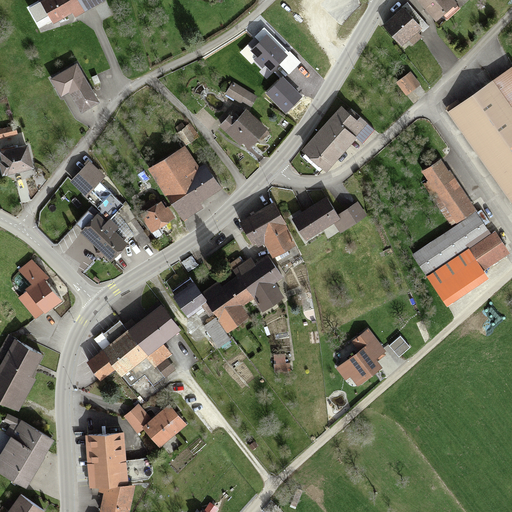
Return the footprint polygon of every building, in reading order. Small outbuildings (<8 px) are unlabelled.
[(44,0),(40,3),(55,29),(103,2),(101,0),(44,0)] [(451,0),(415,0),(436,22),(455,4),(451,0)] [(400,12),(382,27),(398,47),(407,41),(410,45),(417,39),(414,35),(417,33),(400,12)] [(266,36),(252,50),(272,70),(286,55),(266,36)] [(61,95),(68,91),(80,113),(98,103),(77,66),(52,80),(61,95)] [(511,69),(448,114),(511,205),(511,69)] [(409,73),(400,80),(408,92),(418,85),(409,73)] [(302,96),(283,77),(267,93),(285,112),(302,96)] [(254,96),(232,84),(226,96),(249,107),(254,96)] [(342,111),(304,152),(325,171),(363,130),(342,111)] [(264,130),(244,112),(237,119),(231,114),(219,128),(237,145),(241,141),(248,147),(264,130)] [(420,119),(414,124),(424,136),(430,131),(420,119)] [(14,128),(0,131),(0,143),(17,140),(14,128)] [(26,148),(3,154),(8,175),(32,170),(26,148)] [(182,149),(149,172),(183,222),(200,210),(197,205),(219,191),(203,168),(197,172),(182,149)] [(472,212),(440,161),(423,172),(454,222),(472,212)] [(91,164),(72,181),(85,196),(105,180),(91,164)] [(324,200),(289,220),(301,240),(331,223),(336,232),(362,216),(356,206),(335,218),(324,200)] [(158,204),(140,217),(151,232),(169,219),(158,204)] [(292,246),(270,205),(238,223),(249,244),(263,242),(271,257),(292,246)] [(475,215),(411,256),(424,276),(488,235),(475,215)] [(98,216),(84,230),(113,258),(127,245),(98,216)] [(493,235),(468,250),(482,270),(506,255),(493,235)] [(232,272),(235,277),(251,300),(255,298),(264,311),(282,298),(273,285),(279,281),(264,258),(253,265),(249,260),(232,272)] [(49,282),(32,263),(22,272),(35,286),(28,292),(49,315),(62,303),(46,285),(49,282)] [(214,320),(222,333),(245,318),(238,309),(251,300),(235,277),(219,288),(216,283),(201,294),(207,303),(204,305),(214,320)] [(191,282),(172,295),(186,314),(204,301),(191,282)] [(177,334),(158,309),(143,321),(140,316),(125,327),(129,331),(88,362),(102,381),(119,369),(129,383),(143,373),(153,386),(172,371),(162,358),(168,354),(161,345),(177,334)] [(222,333),(214,320),(202,328),(215,348),(227,340),(222,333)] [(356,352),(334,369),(343,381),(349,377),(356,386),(380,368),(375,362),(385,355),(367,331),(350,344),(356,352)] [(16,345),(0,374),(0,400),(20,411),(37,381),(31,377),(41,358),(16,345)] [(167,406),(143,428),(159,445),(183,423),(167,406)] [(23,423),(0,459),(0,468),(27,485),(54,442),(23,423)] [(119,435),(87,438),(91,489),(124,486),(119,435)] [(130,511),(133,494),(108,490),(104,511),(130,511)] [(42,511),(21,497),(10,511),(42,511)]
